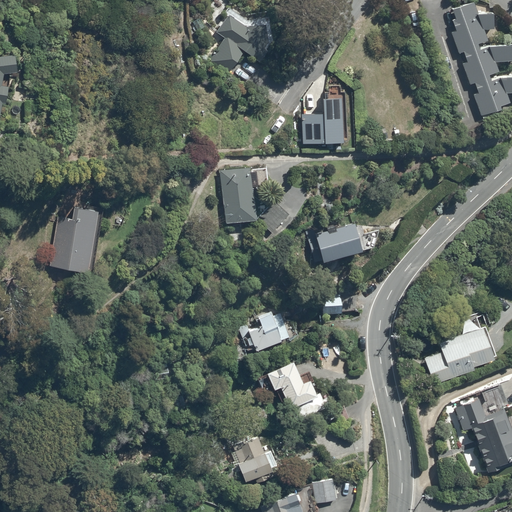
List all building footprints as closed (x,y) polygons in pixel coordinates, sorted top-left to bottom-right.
[(493,17),(478,17),(472,3),(452,11),(456,20),(452,22),(456,32),(451,34),(460,55),(464,54),(468,63),(462,66),(470,87),(474,85),(478,94),(473,96),(482,118),(501,113),(500,108),(510,106),(506,95),(511,94),(511,75),(511,74),(508,74),(508,76),(500,76),(495,64),(511,63),(511,44),(488,44),(484,31),(493,31),(493,17)] [(246,29),(229,18),(216,34),(225,39),(215,53),(214,52),(212,55),(213,56),(209,62),(228,75),(244,53),(260,64),(268,53),(264,50),(268,45),(265,28),(246,29)] [(0,118),(2,105),(6,105),(8,90),(2,88),(3,76),(17,75),(14,58),(0,58),(0,118)] [(341,101),(322,101),(323,117),(302,116),(302,145),(342,146),(341,101)] [(249,171),(221,173),(225,227),(256,224),(254,190),(259,190),(258,184),(265,183),(265,172),(249,173),(249,171)] [(275,203),(258,220),(272,234),(289,217),(275,203)] [(85,212),(75,211),(73,221),(69,221),(69,219),(63,218),(64,217),(57,216),(48,268),(88,275),(89,271),(92,271),(103,210),(86,207),(85,212)] [(363,237),(361,228),(353,230),(352,227),(341,230),(341,228),(326,232),(326,233),(316,236),(315,230),(306,233),(314,264),(322,262),(323,266),(363,256),(362,253),(366,252),(365,249),(371,248),(368,235),(363,237)] [(188,248),(172,255),(178,268),(194,260),(188,248)] [(341,315),(340,295),(319,296),(320,306),(323,306),(324,316),(341,315)] [(489,323),(485,311),(458,320),(464,335),(438,344),(441,353),(424,359),(433,386),(473,372),(472,369),(492,362),(491,359),(495,358),(484,328),(480,330),(476,319),(482,317),(485,325),(489,323)] [(256,327),(248,331),(247,329),(239,331),(247,352),(254,349),(256,353),(281,344),(280,342),(289,339),(280,315),(272,317),(271,313),(257,318),(261,328),(258,329),(259,331),(257,331),(256,327)] [(147,382),(155,381),(156,389),(163,388),(162,381),(170,380),(168,361),(145,363),(147,382)] [(272,374),(267,376),(273,393),(277,392),(281,404),(286,402),(294,422),(326,410),(320,394),(315,396),(311,384),(302,387),(293,365),(288,367),(287,366),(271,372),(272,374)] [(511,463),(511,432),(504,411),(484,418),(478,401),(462,407),(464,412),(456,414),(463,432),(470,429),(487,474),(494,472),(493,471),(511,463)] [(266,454),(258,438),(234,449),(236,452),(232,455),(235,462),(233,463),(235,467),(237,466),(246,484),(256,479),(259,484),(268,480),(267,476),(272,473),(271,471),(278,468),(271,452),(266,454)] [(332,481),(313,484),(316,505),(335,502),(332,481)] [(300,511),(295,497),(261,510),(261,511),(300,511)]
